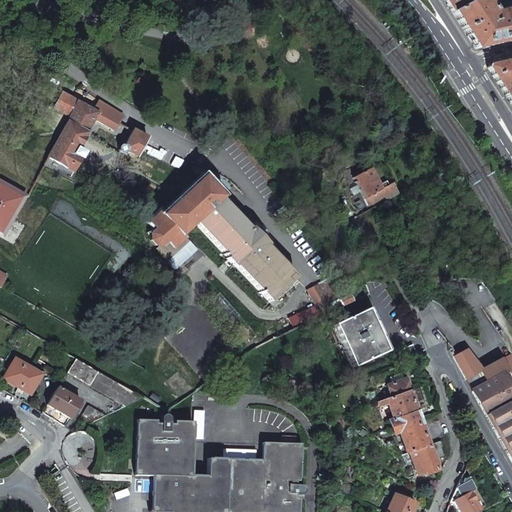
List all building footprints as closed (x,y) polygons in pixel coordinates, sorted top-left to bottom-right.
[(443,0),(444,1),(451,12),(472,0),(443,0)] [(472,0),(451,12),(463,32),(474,49),(506,42),(511,40),(511,9),(503,12),(503,15),(495,17),(493,13),(484,0),(472,0)] [(484,0),(493,13),(511,1),(511,0),(484,0)] [(511,1),(493,13),(495,17),(503,15),(503,12),(511,9),(511,1)] [(486,67),(487,69),(503,94),(511,108),(511,60),(488,66),(486,67)] [(114,130),(121,118),(121,117),(119,114),(98,101),(93,112),(62,94),(53,109),(69,118),(48,158),(74,172),(85,153),(78,149),(94,119),(114,130)] [(194,185),(199,179),(185,172),(188,167),(191,161),(173,152),(174,151),(146,136),(145,138),(126,128),(122,136),(127,140),(124,146),(123,146),(121,146),(119,147),(118,149),(118,150),(119,152),(119,153),(121,153),(123,153),(125,153),(127,151),(166,171),(165,173),(166,176),(169,177),(172,176),(173,175),(194,185)] [(385,200),(396,195),(390,184),(386,186),(384,182),(378,185),(369,169),(352,178),(368,206),(384,197),(385,200)] [(275,297),(295,278),(265,247),(266,246),(249,228),(247,229),(219,199),(220,198),(201,178),(199,179),(194,185),(162,215),(159,212),(148,223),(155,229),(149,235),(150,240),(155,245),(159,246),(156,250),(166,261),(169,259),(187,242),(181,235),(194,223),(227,258),(226,259),(227,260),(221,266),(226,272),(233,266),(234,267),(235,266),(274,308),(280,303),(275,297)] [(0,231),(2,233),(21,197),(0,185),(0,231)] [(358,211),(364,208),(359,203),(353,187),(347,189),(352,205),(358,211)] [(249,228),(266,246),(275,239),(257,220),(249,228)] [(320,317),(350,303),(347,296),(338,300),(326,278),(315,285),(316,286),(306,291),(320,317)] [(287,319),(293,331),(317,319),(311,307),(287,319)] [(332,326),(353,368),(385,352),(365,310),(332,326)] [(401,350),(405,358),(415,354),(411,345),(401,350)] [(511,355),(480,371),(486,383),(471,392),(511,464),(511,463),(511,355)] [(2,379),(30,395),(41,375),(14,359),(2,379)] [(67,373),(125,407),(142,398),(75,359),(67,373)] [(385,386),(390,398),(408,391),(403,379),(385,386)] [(47,405),(69,418),(79,402),(57,389),(47,405)] [(390,428),(418,418),(416,411),(415,411),(408,391),(390,398),(377,403),(379,408),(387,405),(392,420),(387,421),(390,428)] [(77,422),(86,426),(105,416),(87,406),(77,422)] [(167,416),(165,415),(164,415),(162,416),(160,417),(160,419),(160,424),(155,424),(155,421),(137,420),(134,476),(152,476),(152,494),(151,511),(296,511),(297,499),(294,499),(294,494),(301,494),(303,493),(304,491),(304,490),(303,487),(302,487),(301,486),(294,485),(295,481),(298,481),(299,444),(262,443),(261,461),(207,459),(206,477),(190,476),(192,422),(173,422),(173,424),(168,424),(169,418),(168,417),(167,416)] [(408,453),(427,446),(420,427),(420,426),(421,425),(418,418),(390,428),(393,436),(398,433),(406,454),(408,453)] [(420,427),(427,446),(430,444),(436,442),(435,439),(443,436),(438,421),(420,427)] [(435,459),(444,456),(439,442),(436,442),(430,444),(435,459)] [(425,475),(436,471),(427,446),(408,453),(416,475),(424,473),(425,475)] [(458,511),(473,511),(478,510),(468,493),(471,491),(472,489),(466,478),(461,476),(449,503),(454,503),(458,511)] [(385,511),(410,511),(413,504),(407,502),(408,498),(402,496),(401,499),(393,495),(385,511)]
